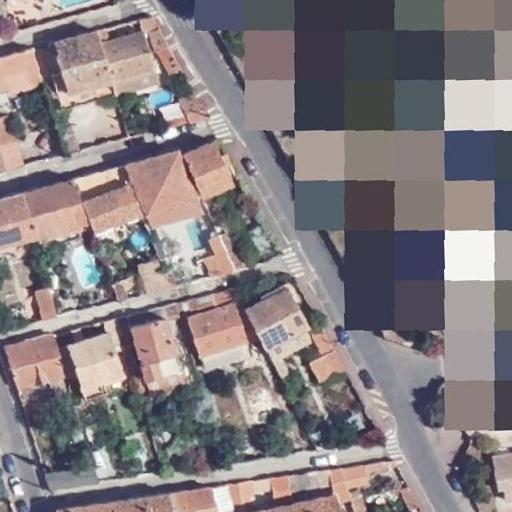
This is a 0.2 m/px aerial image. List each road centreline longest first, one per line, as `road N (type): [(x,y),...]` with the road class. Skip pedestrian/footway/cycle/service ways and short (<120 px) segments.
road 1 (residential): [(418,444),(26,499)]
road 2 (residential): [(324,255),(0,336)]
road 3 (residential): [(241,112),(0,178)]
road 4 (tertiary): [(418,444),(390,374),(324,255)]
road 5 (residential): [(0,42),(161,0)]
road 6 (tertiary): [(324,255),(241,112)]
road 7 (tertiary): [(241,112),(173,0)]
